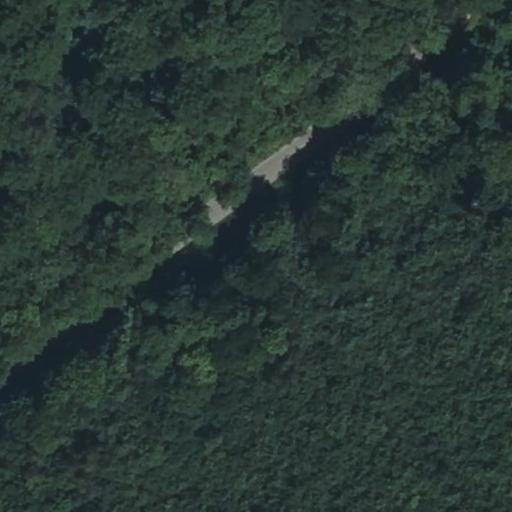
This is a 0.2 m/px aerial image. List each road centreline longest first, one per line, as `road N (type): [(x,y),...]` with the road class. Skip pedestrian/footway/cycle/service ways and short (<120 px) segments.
road 1 (tertiary): [(0,363),(450,37),(481,0)]
road 2 (track): [(511,291),(353,102)]
